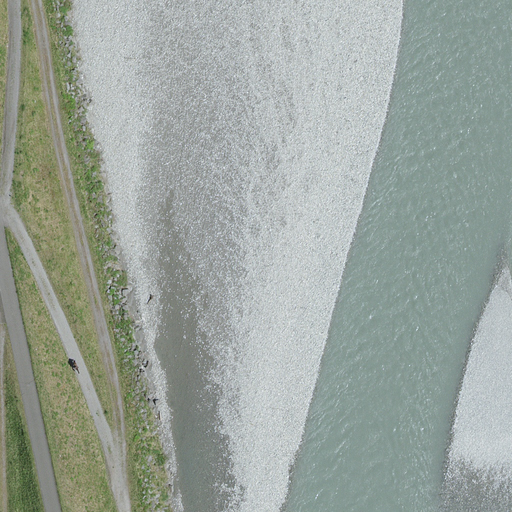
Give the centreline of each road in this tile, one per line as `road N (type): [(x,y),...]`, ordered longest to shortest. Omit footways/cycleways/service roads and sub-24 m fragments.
road 1 (track): [(0,215),(12,220),(36,268),(116,474),(118,420),(36,0)]
road 2 (track): [(0,250),(53,511)]
road 3 (track): [(15,0),(0,196)]
